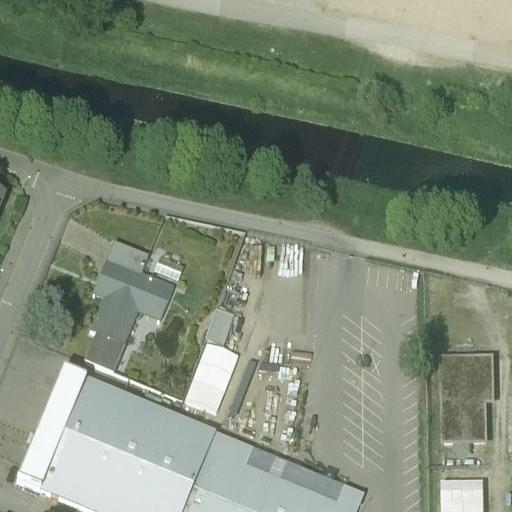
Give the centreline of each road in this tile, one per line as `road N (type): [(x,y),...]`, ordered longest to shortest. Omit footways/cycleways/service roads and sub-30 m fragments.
road 1 (residential): [(511,281),(58,181)]
road 2 (residential): [(58,181),(0,326)]
